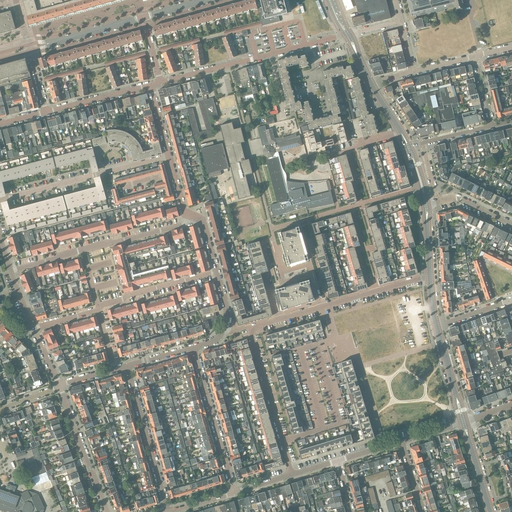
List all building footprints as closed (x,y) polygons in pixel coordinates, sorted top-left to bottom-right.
[(26,16),(29,28),(128,0),(23,0),(27,16),(26,16)] [(254,0),(247,0),(240,2),(242,12),(257,8),(254,0)] [(284,0),(254,0),(257,8),(260,20),(261,20),(262,26),(280,21),(278,16),(280,16),(280,15),(287,13),(287,12),(288,12),(284,0)] [(353,8),(350,0),(343,0),(342,1),(346,11),(353,8)] [(354,0),(359,16),(352,17),(355,26),(361,25),(361,24),(365,23),(366,24),(391,18),(385,0),(370,0),(367,1),(367,0),(354,0)] [(406,0),(410,14),(411,14),(411,16),(415,15),(415,16),(428,13),(429,16),(432,16),(431,13),(434,12),(435,12),(436,13),(445,11),(444,9),(454,7),(456,13),(465,11),(462,2),(461,0),(406,0)] [(240,2),(233,4),(225,6),(228,16),(242,12),(240,2)] [(225,6),(219,8),(211,10),(214,20),(228,16),(225,6)] [(211,10),(205,12),(196,15),(199,24),(214,20),(211,10)] [(11,11),(9,11),(0,13),(0,33),(15,29),(16,29),(11,11)] [(196,15),(190,16),(181,19),(184,28),(199,24),(196,15)] [(414,26),(415,30),(425,27),(430,26),(429,23),(424,24),(424,23),(426,23),(425,17),(423,18),(416,19),(412,20),(413,25),(414,25),(414,26)] [(181,19),(176,20),(167,23),(170,32),(184,28),(181,19)] [(170,32),(167,23),(153,27),(154,31),(152,31),(153,33),(154,33),(155,37),(170,32)] [(140,30),(132,33),(125,35),(128,44),(143,40),(142,37),(143,36),(143,34),(141,34),(140,30)] [(394,45),(396,45),(395,42),(392,31),(391,31),(387,32),(389,40),(393,39),(393,42),(394,45)] [(125,35),(111,39),(114,48),(128,44),(125,35)] [(224,44),(232,40),(231,38),(230,38),(229,36),(229,35),(222,38),(224,44)] [(114,48),(111,39),(96,43),(99,52),(114,48)] [(226,49),(233,46),(232,43),(233,43),(232,40),(224,44),(226,49)] [(85,56),(93,54),(99,52),(96,43),(82,47),(85,56)] [(386,48),(386,49),(387,51),(392,49),(393,53),(402,51),(401,45),(389,48),(386,48)] [(82,47),(76,49),(67,51),(70,61),(85,56),(82,47)] [(229,59),(237,56),(236,53),(237,53),(236,50),(228,54),(229,59)] [(67,51),(53,55),(56,65),(70,61),(67,51)] [(165,59),(173,56),(172,54),(171,54),(170,51),(168,52),(163,54),(165,59)] [(45,57),(38,59),(41,69),(48,67),(56,65),(53,55),(45,57)] [(298,59),(297,55),(288,57),(291,66),(299,64),(298,59)] [(299,59),(298,59),(299,64),(300,68),(301,68),(309,66),(306,55),(301,56),(301,59),(299,59)] [(166,64),(174,61),(173,59),(174,58),(173,56),(165,59),(166,64)] [(387,56),(381,57),(368,61),(369,65),(379,62),(383,61),(388,60),(387,56)] [(282,67),(282,68),(287,67),(291,66),(288,57),(278,60),(279,65),(281,65),(282,67)] [(0,86),(13,83),(31,79),(27,62),(25,63),(24,63),(24,62),(23,62),(23,63),(23,64),(0,69),(0,86)] [(257,65),(262,83),(267,82),(262,64),(257,65)] [(371,69),(373,72),(382,70),(382,68),(390,66),(390,64),(388,64),(384,65),(371,69)] [(255,80),(255,79),(258,79),(259,84),(262,83),(257,65),(252,66),(255,78),(255,80)] [(255,78),(252,66),(247,68),(249,77),(252,77),(253,79),(255,78)] [(337,76),(344,75),(343,70),(342,66),(334,68),(336,77),(337,76)] [(344,75),(345,78),(345,79),(354,77),(351,66),(346,67),(347,69),(344,70),(343,70),(344,75)] [(278,69),(280,77),(289,75),(288,72),(287,67),(282,68),(278,69)] [(238,71),(241,83),(244,93),(245,96),(253,94),(252,87),(249,77),(247,68),(241,69),(241,70),(238,71)] [(327,78),(328,79),(332,78),(336,77),(334,68),(323,71),(325,76),(326,75),(327,75),(328,78),(327,78)] [(280,77),(285,96),(294,94),(289,75),(280,77)] [(364,96),(363,91),(362,88),(361,84),(359,77),(352,79),(350,79),(355,98),(364,96)] [(323,80),(325,88),(334,86),(332,78),(328,79),(323,80)] [(209,94),(205,79),(198,80),(200,89),(202,97),(202,98),(206,97),(206,96),(206,95),(209,94)] [(412,79),(411,79),(399,82),(401,88),(401,91),(402,95),(412,93),(415,92),(412,79)] [(21,91),(33,88),(31,80),(19,83),(21,91)] [(120,80),(111,84),(113,89),(121,86),(120,83),(121,83),(120,80)] [(192,82),(187,83),(189,92),(192,91),(193,95),(193,96),(194,99),(197,98),(195,94),(192,82)] [(385,93),(396,90),(401,88),(399,82),(396,83),(398,87),(392,89),(391,86),(383,89),(385,93)] [(189,92),(187,83),(181,85),(186,104),(188,103),(186,97),(187,97),(187,95),(189,94),(189,92)] [(434,112),(437,124),(440,124),(442,131),(457,128),(455,120),(454,117),(451,105),(455,104),(458,103),(453,83),(450,84),(447,84),(433,88),(430,88),(426,89),(416,92),(417,96),(413,97),(412,98),(417,105),(427,102),(429,111),(430,113),(434,112)] [(50,87),(51,92),(59,91),(58,88),(63,87),(62,84),(61,84),(50,87)] [(178,95),(175,86),(171,87),(175,103),(179,102),(179,100),(179,99),(177,99),(176,98),(176,97),(176,95),(178,95)] [(325,88),(330,107),(339,105),(334,86),(325,88)] [(171,87),(158,91),(162,106),(175,103),(171,87)] [(20,99),(35,95),(33,88),(21,91),(9,94),(5,95),(7,102),(13,101),(20,99)] [(401,88),(396,90),(385,93),(386,98),(393,96),(394,96),(393,93),(397,92),(401,91),(401,88)] [(287,105),(291,104),(291,103),(296,102),(294,94),(285,96),(287,105)] [(23,105),(37,102),(35,95),(20,99),(21,102),(23,102),(23,105)] [(138,97),(142,111),(150,109),(147,95),(138,97)] [(395,100),(396,101),(396,102),(396,103),(397,105),(398,104),(398,105),(405,100),(402,95),(399,97),(395,100)] [(362,117),(364,116),(369,115),(367,108),(366,104),(364,96),(355,98),(360,117),(362,117)] [(130,98),(125,99),(128,109),(130,108),(132,118),(135,117),(130,99),(130,98)] [(208,116),(209,118),(209,120),(218,117),(213,100),(213,98),(207,100),(204,101),(204,102),(205,105),(206,108),(206,110),(207,113),(208,116)] [(405,100),(398,105),(399,107),(400,109),(401,109),(408,104),(405,100)] [(300,101),(296,102),(291,103),(291,104),(292,104),(292,107),(290,107),(291,113),(295,112),(302,110),(301,105),(300,101)] [(303,114),(312,112),(309,101),(304,102),(305,105),(301,105),(302,110),(303,114)] [(20,113),(39,108),(37,102),(23,105),(18,107),(20,113)] [(164,112),(165,112),(171,110),(171,108),(178,106),(177,104),(174,104),(170,106),(162,108),(164,112)] [(408,104),(401,109),(401,110),(402,112),(403,112),(404,114),(411,109),(408,104)] [(277,105),(274,106),(275,110),(270,111),(270,114),(278,113),(277,105)] [(330,107),(332,115),(338,114),(341,113),(339,105),(330,107)] [(14,108),(9,109),(10,115),(20,113),(18,107),(14,108)] [(94,119),(91,108),(85,109),(87,116),(88,116),(89,118),(88,118),(89,121),(94,119)] [(412,110),(405,115),(406,117),(407,119),(408,119),(415,115),(412,110)] [(505,116),(504,110),(502,111),(502,112),(497,113),(498,118),(505,116)] [(476,111),(461,114),(463,120),(464,126),(479,123),(476,114),(476,112),(476,111)] [(76,127),(73,112),(68,113),(71,123),(72,122),(74,130),(77,129),(76,127)] [(314,120),(312,112),(303,114),(305,122),(308,122),(308,121),(314,120)] [(415,115),(408,119),(408,120),(409,122),(410,122),(411,124),(418,119),(424,115),(423,113),(417,117),(415,115)] [(482,113),(476,114),(479,123),(485,121),(482,113)] [(309,125),(308,125),(309,130),(322,127),(326,126),(341,122),(340,117),(339,117),(338,114),(332,115),(326,117),(318,119),(314,120),(308,121),(308,122),(309,125)] [(364,116),(369,135),(378,133),(373,114),(369,115),(364,116)] [(273,117),(265,119),(267,125),(275,123),(273,117)] [(418,119),(411,124),(411,125),(412,127),(413,126),(413,127),(414,129),(421,124),(418,119)] [(39,133),(36,121),(31,123),(35,138),(40,137),(39,133)] [(224,143),(223,144),(229,168),(231,168),(239,199),(251,196),(246,175),(253,174),(249,159),(245,160),(244,159),(245,158),(243,153),(240,143),(245,142),(241,127),(234,129),(232,122),(220,125),(224,143)] [(35,138),(31,123),(26,124),(29,136),(30,138),(32,137),(34,144),(36,143),(35,138)] [(333,130),(333,131),(334,131),(335,131),(335,132),(344,129),(342,123),(332,126),(333,130)] [(419,136),(423,135),(421,125),(420,126),(415,129),(414,130),(418,135),(419,136)] [(263,146),(265,145),(265,147),(263,151),(264,156),(268,158),(269,160),(266,161),(277,203),(270,205),(273,217),(306,207),(306,209),(306,210),(334,204),(334,203),(331,191),(328,181),(323,181),(319,182),(315,183),(310,183),(308,183),(305,183),(301,183),(296,182),(290,182),(286,181),(286,178),(286,177),(286,176),(286,175),(286,174),(285,173),(284,171),(283,170),(282,168),(282,167),(281,165),(278,152),(302,145),(299,136),(296,136),(296,134),(296,133),(293,134),(291,135),(289,136),(286,137),(284,137),(282,137),(280,138),(277,138),(274,138),(272,129),(266,130),(265,126),(258,127),(262,146),(263,146)] [(12,127),(8,129),(10,137),(12,137),(13,142),(16,142),(12,127)] [(10,137),(8,129),(3,130),(6,144),(11,143),(10,137)] [(207,131),(204,131),(206,137),(208,136),(214,135),(212,129),(207,131)] [(307,138),(319,135),(320,135),(320,134),(320,133),(320,132),(319,129),(306,132),(307,138)] [(335,132),(336,133),(336,134),(337,138),(346,136),(344,129),(335,132)] [(107,131),(106,131),(106,134),(109,142),(110,142),(111,142),(112,142),(113,142),(114,142),(115,142),(116,142),(117,142),(118,142),(121,131),(120,131),(118,131),(116,130),(114,130),(113,130),(111,130),(109,131),(107,131)] [(506,144),(502,130),(501,131),(500,130),(497,131),(500,140),(502,139),(503,142),(503,144),(506,144)] [(121,131),(118,142),(120,143),(121,143),(122,144),(123,144),(124,145),(125,146),(126,146),(127,147),(135,139),(133,138),(132,137),(131,136),(129,135),(128,134),(126,133),(125,132),(123,132),(121,131)] [(201,132),(199,132),(193,134),(195,140),(198,139),(203,138),(201,132)] [(497,146),(493,133),(491,133),(490,132),(488,133),(490,142),(493,141),(494,147),(497,146)] [(487,148),(484,135),(482,135),(481,135),(479,135),(482,144),(484,144),(485,149),(487,148)] [(94,146),(106,143),(104,136),(92,140),(94,146)] [(346,136),(337,138),(337,139),(337,140),(339,144),(347,142),(347,141),(346,136)] [(136,140),(135,139),(127,147),(127,148),(128,149),(129,150),(130,151),(130,152),(131,153),(131,154),(132,155),(143,152),(142,151),(141,149),(141,147),(140,146),(139,144),(138,143),(137,141),(136,140)] [(333,139),(325,141),(324,141),(323,141),(325,147),(334,144),(333,139)] [(464,139),(461,139),(463,149),(466,148),(467,155),(469,154),(469,151),(466,139),(464,140),(464,139)] [(314,144),(320,142),(320,140),(309,142),(311,152),(316,151),(315,149),(314,144)] [(213,141),(200,145),(209,178),(222,175),(220,170),(229,168),(223,144),(223,143),(214,146),(213,141)] [(382,150),(384,149),(394,147),(394,146),(393,146),(392,141),(391,141),(390,141),(381,144),(382,150)] [(155,154),(161,152),(158,142),(152,144),(153,149),(155,154)] [(448,143),(444,144),(439,145),(438,145),(435,146),(433,149),(434,153),(436,153),(449,150),(448,143)] [(98,169),(92,147),(81,150),(84,160),(89,158),(93,173),(98,171),(98,169)] [(369,154),(371,153),(369,147),(360,150),(358,151),(359,156),(360,156),(369,154)] [(132,155),(133,160),(155,154),(153,149),(143,152),(132,155)] [(449,150),(436,153),(437,155),(436,156),(436,158),(437,158),(437,159),(445,157),(444,153),(450,152),(449,150)] [(344,155),(336,157),(338,163),(348,160),(347,159),(346,154),(344,155)] [(60,155),(55,157),(57,167),(63,165),(60,155)] [(387,166),(389,165),(398,162),(397,157),(387,160),(387,159),(385,160),(387,166)] [(49,169),(55,168),(52,158),(46,159),(49,169)] [(184,169),(187,169),(186,164),(190,163),(191,163),(192,166),(195,165),(194,161),(191,162),(191,161),(189,161),(179,164),(180,169),(184,168),(184,169)] [(390,170),(393,169),(400,167),(398,162),(389,165),(390,170)] [(157,174),(161,173),(160,169),(165,168),(164,164),(159,165),(159,167),(155,168),(157,174)] [(450,176),(448,181),(449,181),(449,182),(451,183),(452,182),(452,183),(456,175),(453,174),(456,169),(457,169),(459,165),(455,166),(454,167),(454,168),(451,173),(450,176)] [(405,170),(404,166),(402,166),(400,167),(393,169),(394,174),(406,171),(405,170)] [(457,172),(456,175),(452,183),(453,184),(454,184),(455,184),(456,185),(462,172),(464,170),(462,169),(461,171),(460,171),(459,173),(457,172)] [(407,176),(406,171),(394,174),(396,180),(407,176)] [(461,187),(464,180),(465,179),(463,177),(465,173),(462,172),(456,185),(458,185),(458,186),(459,187),(460,187),(461,187)] [(448,173),(440,175),(439,176),(440,177),(447,181),(448,181),(450,176),(448,175),(448,173)] [(467,181),(465,180),(464,180),(461,187),(462,187),(462,188),(463,189),(464,189),(466,189),(472,176),(473,175),(471,174),(467,181)] [(352,176),(352,175),(342,178),(344,183),(351,181),(352,181),(353,181),(352,176)] [(409,182),(407,176),(396,180),(397,185),(409,182)] [(475,178),(472,176),(466,189),(467,190),(468,191),(469,192),(470,191),(470,192),(475,182),(473,181),(475,178)] [(95,203),(106,200),(100,179),(100,177),(95,178),(97,187),(91,189),(95,203)] [(477,183),(475,182),(470,192),(471,192),(471,193),(472,193),(473,193),(475,194),(482,179),(480,178),(477,183)] [(408,187),(410,187),(409,182),(397,185),(399,190),(408,187)] [(481,188),(479,187),(476,194),(476,195),(477,196),(478,196),(480,197),(485,186),(486,184),(484,183),(483,185),(482,185),(481,188)] [(484,199),(489,188),(490,186),(490,185),(488,188),(485,186),(480,197),(480,198),(482,198),(483,198),(484,199)] [(488,201),(492,193),(490,192),(491,190),(489,188),(484,199),(486,199),(486,200),(487,201),(488,201)] [(95,203),(91,189),(81,192),(85,205),(95,203)] [(492,193),(488,201),(489,201),(489,202),(490,202),(491,202),(493,203),(499,190),(497,189),(494,194),(492,193)] [(498,205),(501,198),(499,197),(501,191),(499,190),(493,203),(494,204),(495,205),(496,205),(497,205),(498,205)] [(71,195),(74,208),(85,205),(81,192),(71,195)] [(197,192),(186,195),(187,201),(195,198),(194,195),(197,194),(197,192)] [(172,194),(167,195),(163,196),(164,200),(163,200),(164,203),(174,200),(173,193),(172,194)] [(71,195),(65,196),(67,204),(69,210),(74,208),(71,195)] [(60,212),(66,210),(64,205),(65,205),(63,197),(57,198),(60,212)] [(356,197),(346,200),(348,205),(355,203),(357,202),(356,197)] [(400,204),(401,209),(407,207),(404,198),(404,197),(399,199),(399,198),(398,199),(400,204)] [(50,215),(60,212),(57,198),(46,201),(50,215)] [(391,207),(400,204),(398,199),(389,201),(391,207)] [(40,217),(50,215),(46,201),(36,204),(40,217)] [(216,201),(205,204),(206,209),(215,207),(214,204),(217,203),(216,201)] [(380,204),(381,210),(391,207),(389,201),(380,204)] [(507,210),(510,204),(505,201),(502,208),(503,208),(503,209),(504,209),(505,209),(507,210)] [(7,202),(2,203),(8,226),(19,223),(15,209),(9,211),(7,202)] [(29,220),(40,217),(36,204),(25,207),(29,220)] [(158,209),(160,218),(166,217),(162,204),(160,205),(161,208),(158,209)] [(372,213),(372,212),(381,210),(380,204),(370,207),(372,213)] [(29,220),(25,207),(15,209),(19,223),(29,220)] [(365,210),(368,219),(374,217),(372,212),(372,213),(370,207),(365,208),(365,210)] [(455,209),(457,217),(460,217),(461,218),(462,218),(463,215),(462,215),(461,210),(458,208),(455,209)] [(397,218),(399,217),(409,214),(407,209),(396,212),(397,218)] [(463,215),(462,218),(466,221),(469,215),(469,214),(461,210),(462,215),(463,215)] [(131,213),(134,225),(140,224),(137,214),(134,215),(133,212),(131,213)] [(437,221),(445,221),(446,220),(444,212),(437,214),(437,221)] [(346,214),(345,214),(347,220),(346,220),(348,225),(354,223),(351,214),(350,213),(346,214)] [(337,223),(346,220),(347,220),(345,214),(336,217),(337,223)] [(95,220),(96,223),(98,232),(103,231),(104,231),(101,222),(98,222),(97,219),(96,215),(94,216),(95,218),(95,220)] [(466,221),(465,224),(463,227),(463,231),(465,231),(465,228),(467,223),(470,225),(474,217),(473,217),(473,216),(472,216),(471,216),(469,215),(466,221)] [(104,231),(109,230),(106,217),(103,218),(104,221),(101,222),(104,231)] [(220,217),(209,220),(210,225),(219,223),(218,219),(221,219),(220,217)] [(326,220),(328,225),(337,223),(336,217),(326,220)] [(379,223),(379,222),(378,217),(368,220),(370,226),(379,223)] [(475,227),(479,220),(478,220),(478,219),(477,218),(476,219),(474,217),(470,225),(468,229),(470,230),(472,226),(475,227)] [(401,222),(399,222),(400,228),(409,225),(409,226),(410,225),(412,225),(410,220),(411,220),(410,219),(401,222)] [(319,228),(328,225),(326,220),(317,222),(319,228)] [(479,220),(475,227),(475,229),(476,229),(477,228),(480,230),(484,222),(483,222),(483,221),(482,221),(481,221),(479,220)] [(316,223),(312,224),(312,225),(314,234),(320,233),(319,228),(317,222),(316,222),(316,223)] [(381,222),(379,222),(379,223),(370,226),(371,231),(381,228),(383,228),(381,222)] [(485,232),(489,225),(488,225),(488,224),(487,223),(486,223),(484,222),(480,230),(476,237),(478,238),(482,231),(485,232)] [(82,237),(88,235),(86,226),(85,223),(82,223),(83,226),(79,227),(82,237)] [(342,228),(344,233),(355,230),(354,224),(342,228)] [(489,225),(485,232),(483,237),(485,238),(488,233),(490,234),(494,226),(489,224),(489,225)] [(82,237),(79,227),(75,229),(74,225),(72,226),(72,229),(73,229),(75,239),(82,237)] [(223,227),(212,230),(213,235),(222,233),(221,230),(224,229),(223,227)] [(495,227),(494,227),(489,238),(491,239),(489,244),(491,245),(492,244),(499,229),(497,229),(497,228),(495,227)] [(52,228),(50,229),(54,244),(60,243),(57,233),(54,234),(53,231),(52,228)] [(290,265),(306,260),(305,260),(304,255),(305,255),(306,255),(300,233),(299,233),(298,233),(296,229),(297,229),(297,228),(280,233),(280,234),(281,234),(283,241),(282,241),(281,241),(281,242),(282,244),(284,250),(285,254),(286,257),(286,258),(287,257),(288,257),(290,264),(289,264),(290,265)] [(383,233),(381,228),(371,231),(373,236),(383,233)] [(500,230),(499,229),(492,244),(494,245),(497,238),(499,239),(503,231),(500,230)] [(33,256),(38,254),(36,245),(32,246),(31,240),(34,239),(32,230),(26,232),(27,233),(28,239),(29,242),(33,256)] [(191,233),(192,236),(189,237),(189,239),(201,236),(199,230),(191,233)] [(357,235),(355,230),(344,233),(345,238),(357,235)] [(500,249),(507,234),(506,233),(506,232),(503,231),(499,239),(501,240),(498,248),(500,249)] [(326,232),(315,236),(316,241),(326,238),(326,239),(328,238),(326,232)] [(507,233),(507,234),(500,249),(502,250),(506,242),(508,243),(511,235),(507,233)] [(168,266),(133,275),(132,270),(136,269),(135,266),(134,267),(134,266),(135,265),(134,262),(130,263),(128,257),(173,245),(171,235),(167,235),(160,237),(126,247),(125,244),(117,246),(118,246),(112,247),(114,255),(117,265),(119,275),(120,275),(122,285),(124,293),(130,291),(130,292),(137,290),(136,287),(164,279),(164,280),(171,278),(168,266)] [(345,238),(347,243),(358,240),(357,235),(345,238)] [(18,242),(17,236),(8,238),(9,244),(18,242)] [(403,239),(404,243),(404,244),(414,241),(412,236),(403,239)] [(326,238),(316,241),(318,246),(324,245),(328,244),(326,239),(326,238)] [(347,243),(348,248),(348,249),(354,247),(358,246),(360,245),(358,241),(359,241),(358,240),(347,243)] [(195,246),(192,247),(192,249),(204,246),(202,241),(194,243),(195,246)] [(260,242),(259,241),(245,245),(247,250),(256,248),(255,243),(260,242)] [(404,244),(404,243),(402,244),(404,249),(404,250),(410,248),(414,247),(415,246),(414,242),(414,241),(404,244)] [(20,247),(18,242),(9,244),(11,250),(20,247)] [(13,256),(22,253),(21,250),(28,247),(28,244),(20,247),(11,250),(13,256)] [(228,244),(216,247),(218,253),(226,250),(226,248),(229,247),(228,244)] [(345,249),(346,255),(356,252),(354,247),(348,249),(348,248),(345,249)] [(400,256),(402,256),(412,253),(410,248),(404,250),(404,249),(399,251),(400,256)] [(383,256),(382,251),(381,250),(377,252),(377,251),(373,252),(372,253),(373,258),(383,256)] [(344,255),(346,261),(348,260),(357,257),(356,252),(346,255),(344,255)] [(197,256),(198,260),(195,260),(196,263),(207,259),(206,254),(197,256)] [(219,258),(221,263),(229,261),(228,258),(231,257),(231,255),(219,258)] [(81,272),(84,271),(81,258),(75,260),(78,269),(81,269),(81,272)] [(375,264),(376,269),(386,266),(385,261),(375,264)] [(360,268),(359,263),(349,265),(347,266),(349,271),(360,268)] [(405,272),(407,271),(416,268),(415,263),(405,266),(403,266),(405,272)] [(189,276),(187,266),(184,267),(183,264),(181,264),(184,277),(189,275),(189,276)] [(198,271),(199,273),(210,270),(209,265),(200,267),(201,270),(198,271)] [(222,268),(223,274),(232,271),(231,268),(234,267),(234,265),(222,268)] [(173,280),(179,278),(176,269),(174,270),(173,266),(170,267),(173,280)] [(34,268),(31,269),(33,275),(30,276),(28,273),(19,276),(22,282),(21,282),(22,282),(31,279),(36,276),(34,268)] [(350,276),(352,276),(362,273),(360,268),(349,271),(350,276)] [(407,271),(408,277),(416,274),(418,274),(416,269),(417,269),(416,268),(407,271)] [(225,279),(226,284),(235,282),(234,279),(237,278),(236,276),(225,279)] [(381,284),(391,282),(389,276),(379,279),(378,279),(378,280),(380,285),(381,284)] [(37,285),(40,284),(38,278),(36,279),(37,282),(36,282),(33,283),(23,287),(24,287),(26,293),(35,289),(34,286),(37,285)] [(353,287),(355,286),(365,283),(363,278),(354,281),(354,280),(352,281),(353,287)] [(23,287),(33,283),(31,279),(22,282),(23,287)] [(455,292),(456,295),(459,294),(462,293),(475,289),(474,286),(471,287),(470,280),(465,281),(453,281),(442,282),(442,283),(441,283),(441,291),(455,289),(455,292)] [(278,296),(279,298),(282,308),(282,307),(287,306),(287,307),(287,308),(309,302),(309,301),(308,300),(313,299),(314,299),(309,284),(309,283),(309,282),(308,282),(308,283),(301,285),(301,284),(301,283),(300,283),(297,284),(287,287),(284,288),(284,289),(285,289),(285,290),(278,292),(277,291),(277,292),(278,296)] [(366,282),(365,283),(355,286),(357,291),(366,289),(368,288),(366,283),(367,283),(366,282)] [(192,287),(195,297),(198,296),(199,299),(201,298),(198,286),(192,287)] [(228,289),(229,294),(238,292),(237,289),(240,288),(239,286),(228,289)] [(206,289),(207,292),(204,293),(205,295),(216,292),(215,287),(206,289)] [(87,303),(93,302),(90,292),(87,293),(86,290),(83,290),(84,292),(87,303)] [(182,300),(185,300),(182,290),(177,292),(180,304),(183,304),(182,300)] [(29,301),(41,298),(39,292),(35,293),(35,294),(28,296),(29,301)] [(77,306),(82,305),(80,296),(77,297),(76,294),(74,295),(77,306)] [(170,296),(170,297),(173,306),(176,305),(177,308),(179,308),(176,295),(170,296)] [(61,311),(66,309),(63,297),(63,296),(60,297),(61,300),(58,301),(61,311)] [(66,309),(71,308),(69,299),(66,300),(65,297),(63,297),(66,309)] [(165,298),(167,307),(173,306),(170,297),(165,298)] [(209,300),(210,303),(207,304),(207,306),(219,303),(217,297),(209,300)] [(167,307),(165,298),(159,300),(161,309),(167,307)] [(461,299),(464,308),(467,307),(469,307),(467,299),(464,300),(463,298),(461,299)] [(233,307),(243,304),(242,299),(231,302),(233,307)] [(153,301),(155,311),(161,309),(159,300),(153,301)] [(147,303),(150,312),(155,311),(153,301),(147,303)] [(134,303),(134,304),(136,313),(142,311),(139,302),(134,303)] [(150,312),(147,303),(141,304),(145,317),(148,316),(147,313),(150,312)] [(204,309),(197,311),(200,316),(202,318),(206,317),(207,318),(216,316),(215,312),(219,311),(217,305),(204,309)] [(107,310),(110,320),(116,318),(113,309),(107,310)] [(493,313),(493,314),(495,319),(498,317),(499,320),(507,317),(504,310),(503,310),(493,313)] [(45,311),(36,314),(35,314),(37,320),(47,317),(45,311)] [(266,318),(265,313),(254,316),(255,321),(266,318),(266,317),(266,318)] [(245,324),(243,319),(242,319),(241,315),(236,317),(235,317),(238,326),(244,324),(245,324)] [(91,318),(93,327),(99,326),(97,316),(91,318)] [(204,325),(205,331),(209,330),(209,329),(210,329),(209,326),(212,326),(216,317),(216,316),(207,318),(206,317),(202,318),(202,319),(203,322),(203,323),(204,325)] [(255,321),(254,316),(243,319),(245,324),(244,324),(255,321)] [(478,318),(478,319),(476,320),(480,331),(484,330),(484,328),(483,328),(480,318),(478,318)] [(507,319),(507,318),(499,321),(500,324),(497,325),(498,326),(508,323),(508,322),(508,321),(508,319),(507,319)] [(314,321),(317,332),(323,330),(320,320),(314,321)] [(309,323),(312,334),(317,332),(314,321),(309,323)] [(70,323),(65,325),(67,334),(73,333),(70,323)] [(303,325),(306,335),(312,334),(309,323),(303,325)] [(122,325),(112,327),(114,334),(122,331),(123,331),(122,325)] [(298,326),(301,337),(306,335),(303,325),(298,326)] [(296,338),(301,337),(298,326),(292,328),(296,338)] [(450,336),(459,333),(457,326),(449,329),(449,330),(448,330),(450,336)] [(501,335),(511,331),(511,330),(511,329),(510,327),(502,330),(503,332),(501,333),(501,335)] [(0,337),(0,340),(9,332),(8,331),(8,330),(7,329),(6,329),(5,328),(0,332),(0,335),(1,336),(0,337)] [(290,340),(290,341),(296,340),(296,338),(292,328),(287,329),(290,340)] [(45,339),(54,335),(51,329),(42,333),(45,339)] [(285,342),(290,340),(287,329),(281,331),(285,342)] [(5,340),(7,342),(13,336),(13,335),(9,331),(9,332),(0,340),(0,341),(2,343),(5,340)] [(281,331),(276,333),(279,343),(279,344),(285,343),(285,342),(281,331)] [(279,343),(276,333),(271,334),(274,345),(279,343)] [(450,336),(451,341),(459,339),(461,339),(460,336),(461,335),(459,333),(450,336)] [(268,346),(274,345),(271,334),(265,336),(268,346)] [(47,344),(56,340),(54,335),(45,339),(47,344)] [(493,341),(496,351),(498,350),(498,351),(500,350),(501,349),(498,342),(496,343),(493,335),(491,335),(493,341)] [(11,346),(17,340),(16,339),(16,338),(15,337),(14,337),(13,336),(7,342),(5,344),(7,346),(9,344),(11,346)] [(243,346),(244,349),(244,350),(249,348),(247,339),(240,341),(241,341),(242,346),(243,346)] [(18,341),(17,340),(11,346),(9,348),(13,351),(15,350),(16,349),(21,344),(20,343),(20,342),(19,341),(18,341)] [(50,349),(59,345),(56,340),(47,344),(50,349)] [(241,341),(240,341),(229,344),(231,349),(242,346),(241,341)] [(498,356),(497,353),(497,352),(496,351),(493,341),(484,344),(486,350),(488,355),(490,360),(490,362),(493,370),(489,371),(490,375),(504,370),(500,360),(498,356)] [(21,344),(16,349),(20,353),(21,352),(27,348),(27,347),(26,345),(25,345),(22,343),(21,344)] [(456,350),(456,352),(465,350),(467,349),(466,346),(468,346),(467,343),(455,347),(456,350)] [(231,349),(229,344),(228,345),(228,344),(223,346),(226,358),(228,357),(227,354),(230,353),(229,350),(231,349)] [(53,353),(55,357),(67,352),(66,350),(62,352),(61,349),(59,350),(58,347),(52,350),(53,352),(53,353)] [(30,350),(27,348),(21,352),(23,356),(31,353),(31,352),(31,351),(30,351),(30,350)] [(219,365),(214,349),(210,350),(212,358),(214,357),(215,361),(216,363),(216,365),(219,365)] [(208,360),(205,351),(203,351),(201,354),(205,368),(208,368),(207,365),(209,364),(208,360)] [(55,357),(56,362),(65,358),(64,356),(69,354),(68,352),(67,352),(55,357)] [(32,355),(32,354),(24,357),(25,360),(17,363),(18,365),(33,359),(33,357),(32,355)] [(271,357),(273,362),(283,359),(282,354),(271,357)] [(458,357),(460,363),(471,359),(470,354),(458,357)] [(73,356),(73,359),(74,361),(75,361),(77,369),(80,368),(82,368),(82,367),(83,367),(80,359),(78,360),(77,358),(76,359),(75,355),(73,356)] [(186,373),(188,372),(184,356),(180,358),(182,367),(184,366),(185,370),(186,373)] [(187,356),(184,356),(188,372),(193,370),(189,357),(187,356)] [(65,362),(64,360),(57,363),(57,364),(57,365),(58,365),(59,367),(74,361),(73,359),(65,362)] [(273,362),(274,367),(285,364),(283,359),(273,362)] [(342,368),(352,365),(352,364),(350,359),(340,363),(342,368)] [(471,359),(460,363),(461,368),(472,365),(472,364),(473,363),(473,361),(474,361),(473,359),(471,359)] [(59,367),(61,373),(62,374),(76,370),(74,361),(59,367)] [(242,366),(244,371),(255,368),(255,367),(254,365),(253,363),(244,366),(244,365),(242,366)] [(286,364),(285,364),(274,367),(276,372),(286,369),(286,370),(288,369),(286,364)] [(26,371),(27,373),(37,369),(36,367),(37,367),(36,365),(35,365),(28,367),(29,370),(26,371)] [(341,368),(342,374),(354,370),(352,365),(342,368),(341,368)] [(462,369),(463,374),(471,372),(471,370),(470,369),(475,368),(474,365),(462,369)] [(144,368),(147,376),(149,376),(151,383),(153,383),(153,381),(152,378),(149,367),(144,368)] [(244,371),(245,376),(257,373),(255,368),(244,371)] [(30,377),(39,374),(38,372),(39,371),(38,370),(37,370),(37,369),(27,373),(29,378),(30,377)] [(139,387),(144,385),(140,369),(137,370),(136,370),(135,372),(137,379),(140,378),(141,381),(138,382),(139,387)] [(277,378),(288,374),(286,370),(286,369),(276,372),(277,378)] [(208,374),(209,379),(220,375),(220,373),(221,373),(220,371),(220,370),(208,374)] [(354,370),(342,374),(344,379),(345,379),(345,378),(355,375),(354,370)] [(478,370),(471,372),(463,374),(465,379),(477,376),(476,374),(479,373),(478,370)] [(195,374),(194,371),(188,373),(182,375),(184,379),(195,376),(194,375),(195,374)] [(245,376),(246,381),(258,378),(257,375),(256,373),(257,373),(245,376)] [(121,374),(118,375),(123,391),(127,390),(127,387),(124,387),(123,383),(125,382),(124,375),(121,374)] [(279,383),(289,380),(288,374),(277,378),(279,383)] [(123,391),(118,375),(114,376),(114,377),(116,385),(118,384),(120,392),(123,391)] [(357,380),(355,375),(345,378),(345,379),(346,383),(346,384),(357,380)] [(465,382),(465,383),(466,385),(474,383),(473,380),(477,378),(477,376),(465,379),(465,382)] [(258,378),(246,381),(248,386),(250,386),(250,385),(259,383),(258,378)] [(43,385),(41,379),(32,382),(31,382),(34,388),(43,385)] [(105,379),(100,380),(104,395),(109,394),(109,392),(106,392),(105,388),(107,387),(105,379)] [(104,395),(100,380),(99,381),(98,380),(95,381),(98,390),(100,389),(102,396),(104,395)] [(289,380),(279,383),(280,388),(290,385),(291,385),(289,380)] [(348,389),(359,385),(357,380),(346,384),(346,383),(345,384),(347,389),(348,389)] [(94,381),(88,383),(70,388),(69,389),(70,395),(82,392),(88,390),(93,389),(95,388),(96,388),(94,381)] [(183,389),(186,388),(197,385),(196,381),(187,383),(188,386),(183,387),(183,389)] [(466,387),(467,387),(468,390),(478,387),(476,382),(474,383),(466,385),(466,387)] [(500,384),(498,384),(503,397),(505,397),(507,396),(505,389),(502,390),(500,384)] [(350,394),(360,391),(359,385),(348,389),(350,394)] [(25,392),(23,386),(14,389),(16,395),(25,392)] [(488,389),(493,401),(495,401),(495,400),(497,400),(495,393),(492,394),(490,388),(488,388),(488,389)] [(154,389),(141,392),(143,397),(154,394),(153,391),(155,390),(154,389)] [(283,398),(295,395),(293,389),(291,390),(282,393),(283,398)] [(116,393),(117,398),(128,395),(128,393),(128,392),(127,390),(123,391),(120,392),(116,393)] [(184,396),(185,398),(200,394),(198,390),(190,392),(191,394),(190,394),(189,392),(187,393),(188,395),(184,396)] [(9,391),(5,393),(0,394),(0,400),(4,399),(3,396),(10,393),(9,391)] [(350,394),(348,394),(350,399),(362,396),(360,391),(350,394)] [(84,399),(82,392),(70,395),(71,396),(72,395),(73,399),(72,399),(72,400),(73,402),(74,402),(75,402),(76,402),(84,399)] [(252,395),(251,395),(252,401),(254,400),(264,397),(263,394),(262,393),(262,392),(252,395)] [(223,396),(226,395),(228,395),(228,393),(225,393),(214,396),(215,401),(224,399),(223,396)] [(295,395),(283,398),(285,403),(295,400),(296,401),(297,400),(295,395)] [(480,399),(482,406),(484,405),(484,404),(487,403),(487,404),(489,403),(486,396),(484,397),(483,395),(481,396),(481,399),(480,399)] [(362,396),(350,399),(352,405),(363,401),(362,396)] [(78,407),(86,404),(85,401),(89,399),(88,397),(84,399),(76,402),(78,407)] [(40,403),(42,409),(53,405),(51,399),(40,403)] [(480,399),(468,402),(470,409),(472,409),(482,406),(480,399)] [(286,409),(297,406),(296,401),(295,400),(285,403),(286,409)] [(355,409),(365,406),(363,401),(352,405),(353,410),(356,409),(355,409)] [(255,405),(254,405),(255,411),(257,410),(267,407),(266,407),(265,404),(265,403),(265,402),(255,405)] [(121,411),(132,408),(131,403),(120,407),(119,407),(120,411),(121,411)] [(78,407),(80,412),(88,410),(86,404),(78,407)] [(42,416),(55,411),(53,406),(45,409),(46,412),(38,415),(39,417),(42,416)] [(288,414),(298,411),(297,406),(286,409),(288,414)] [(366,411),(365,406),(355,409),(356,409),(357,414),(366,411)] [(28,414),(32,412),(30,407),(23,409),(25,415),(28,414)] [(191,416),(196,414),(205,412),(205,409),(204,409),(203,407),(192,411),(190,411),(191,416)] [(230,409),(229,407),(218,410),(218,411),(218,412),(218,415),(227,412),(227,410),(230,409)] [(119,417),(122,415),(133,412),(132,408),(121,411),(122,413),(118,414),(119,417)] [(88,410),(80,412),(82,418),(90,415),(88,410)] [(96,416),(97,419),(106,415),(104,410),(102,411),(97,412),(98,416),(96,416)] [(45,418),(45,417),(48,416),(49,419),(57,417),(55,411),(42,416),(43,418),(44,417),(44,418),(45,418)] [(298,411),(288,414),(289,419),(300,416),(298,411)] [(357,420),(368,416),(366,411),(357,414),(355,415),(356,420),(358,420),(357,420)] [(193,420),(198,419),(206,417),(206,415),(206,414),(205,412),(196,414),(197,416),(192,418),(193,420)] [(260,420),(269,417),(269,414),(268,414),(268,412),(258,415),(258,414),(256,415),(258,420),(260,420)] [(98,425),(98,426),(109,422),(106,415),(97,419),(92,421),(84,424),(81,425),(83,430),(88,429),(98,425)] [(82,418),(84,424),(92,421),(90,415),(82,418)] [(160,416),(149,419),(150,424),(161,421),(163,420),(162,415),(160,416)] [(9,423),(6,416),(4,417),(3,416),(2,417),(1,418),(4,425),(9,423)] [(301,421),(300,416),(289,419),(291,424),(301,421)] [(358,420),(359,425),(370,422),(368,416),(357,420),(358,420)] [(207,421),(206,417),(198,419),(198,421),(195,422),(194,423),(194,425),(207,421)] [(46,425),(47,427),(58,423),(58,421),(58,419),(57,419),(57,418),(49,421),(50,424),(46,425)] [(508,431),(510,430),(506,420),(504,420),(501,421),(505,432),(508,431)] [(301,421),(291,424),(292,429),(303,426),(303,427),(304,426),(303,421),(301,421)] [(501,433),(505,432),(501,421),(498,422),(499,422),(497,423),(500,430),(501,433)] [(361,430),(371,427),(370,422),(359,425),(361,430)] [(492,435),(496,434),(493,423),(491,424),(490,424),(488,424),(490,429),(492,435)] [(209,426),(200,428),(195,429),(196,434),(210,430),(209,426)] [(303,426),(292,429),(294,435),(305,432),(303,427),(303,426)] [(478,437),(484,436),(483,433),(486,431),(486,430),(484,426),(477,429),(476,430),(478,437)] [(262,429),(261,430),(262,435),(264,435),(264,434),(274,431),(272,427),(262,429)] [(362,435),(373,432),(371,427),(361,430),(362,435)] [(49,432),(51,436),(51,437),(62,433),(61,431),(62,430),(61,429),(60,428),(49,432)] [(95,428),(88,431),(85,432),(87,437),(95,434),(93,432),(96,431),(95,428)] [(126,439),(128,438),(140,435),(139,433),(140,433),(139,430),(130,433),(131,435),(128,436),(128,435),(126,436),(126,439)] [(373,432),(362,435),(364,441),(374,437),(373,432)] [(345,435),(348,445),(353,444),(350,433),(345,435)] [(199,443),(212,439),(211,434),(203,437),(198,438),(198,441),(199,443)] [(343,447),(348,445),(345,435),(345,434),(339,435),(343,447)] [(457,438),(457,439),(458,439),(456,434),(448,436),(449,438),(444,440),(445,442),(457,438)] [(19,435),(17,436),(9,439),(10,441),(9,442),(10,443),(11,443),(11,444),(19,441),(20,440),(19,435)] [(343,447),(339,435),(334,437),(334,438),(338,448),(343,447)] [(227,441),(228,446),(239,443),(239,441),(245,439),(244,437),(227,441)] [(330,441),(333,450),(338,448),(334,438),(329,440),(329,441),(330,441)] [(101,439),(98,440),(91,443),(92,444),(91,445),(92,448),(100,445),(100,446),(102,446),(103,445),(102,441),(101,439)] [(435,440),(430,442),(432,448),(432,450),(434,449),(436,453),(438,453),(435,440)] [(330,441),(329,441),(324,442),(327,452),(333,450),(330,441)] [(319,444),(322,453),(327,452),(324,442),(320,444),(319,444)] [(202,452),(203,451),(215,448),(214,443),(202,446),(203,449),(201,449),(202,452)] [(312,456),(317,455),(314,444),(314,443),(308,445),(308,446),(309,446),(312,456)] [(319,444),(320,444),(319,443),(314,444),(317,455),(322,453),(319,444)] [(426,451),(424,443),(423,443),(421,443),(421,444),(418,445),(420,453),(426,451)] [(447,452),(460,448),(459,446),(460,446),(459,444),(459,443),(451,446),(452,448),(446,449),(447,452)] [(66,444),(60,447),(62,452),(68,450),(68,449),(69,449),(68,447),(67,447),(66,444)] [(420,453),(418,445),(410,448),(415,464),(423,461),(420,453)] [(20,446),(13,449),(14,451),(13,452),(14,453),(15,454),(22,451),(24,451),(22,446),(20,447),(20,446)] [(95,453),(95,455),(106,451),(105,449),(103,449),(102,446),(100,446),(101,447),(94,450),(94,451),(93,451),(94,453),(95,453)] [(242,446),(229,450),(230,455),(242,451),(244,451),(242,446)] [(268,449),(266,449),(268,454),(279,451),(278,446),(268,449)] [(303,447),(304,447),(303,446),(298,448),(301,460),(307,458),(303,447)] [(303,447),(307,458),(312,456),(309,446),(308,446),(304,447),(303,447)] [(97,461),(105,458),(107,457),(106,454),(111,452),(110,452),(111,451),(111,450),(106,451),(95,455),(96,457),(96,460),(97,460),(97,461)] [(231,460),(243,456),(242,451),(230,455),(231,456),(230,457),(231,460)] [(276,458),(281,456),(280,453),(279,452),(279,451),(268,454),(269,460),(276,458)] [(492,451),(484,453),(484,456),(485,459),(493,456),(492,451)] [(59,460),(70,456),(70,454),(70,452),(69,452),(61,454),(61,455),(58,456),(59,460)] [(216,454),(216,452),(208,455),(203,456),(204,461),(218,457),(217,454),(216,454)] [(509,458),(507,452),(499,455),(500,458),(501,460),(501,461),(509,458)] [(132,459),(132,461),(146,457),(145,453),(136,455),(137,457),(134,458),(132,459)] [(447,462),(463,458),(462,456),(463,456),(462,454),(461,453),(451,456),(449,457),(449,459),(447,460),(447,462)] [(70,456),(59,460),(60,462),(61,462),(61,464),(72,460),(72,459),(72,458),(71,458),(70,456)] [(511,463),(511,462),(511,456),(509,458),(501,461),(502,461),(501,461),(502,463),(503,466),(511,463)] [(109,458),(105,459),(98,462),(97,463),(98,464),(99,464),(100,467),(108,464),(111,463),(109,458)] [(453,466),(465,462),(463,458),(447,462),(448,465),(452,463),(453,466)] [(374,473),(376,472),(372,459),(370,460),(369,460),(368,460),(368,461),(367,461),(369,468),(372,467),(374,473)] [(66,467),(62,469),(62,468),(57,470),(57,473),(61,472),(74,467),(74,465),(74,464),(74,463),(73,463),(73,462),(65,465),(66,467)] [(266,470),(277,467),(275,462),(264,465),(266,470)] [(505,470),(505,471),(511,468),(511,465),(511,463),(503,466),(504,468),(505,470)] [(102,472),(110,469),(108,464),(100,467),(99,468),(100,469),(101,470),(102,472)] [(243,477),(241,469),(240,467),(239,465),(233,466),(234,469),(237,468),(237,470),(234,471),(237,479),(243,478),(243,477)] [(460,478),(468,476),(468,475),(467,473),(468,473),(467,472),(468,471),(467,470),(467,469),(458,472),(459,474),(455,475),(456,478),(457,477),(457,478),(459,477),(460,478)] [(110,470),(102,473),(103,475),(102,476),(103,477),(104,477),(104,478),(113,475),(110,470)] [(216,470),(217,476),(220,484),(222,483),(223,483),(224,483),(225,482),(223,474),(220,475),(218,470),(216,470)] [(392,477),(392,479),(399,477),(406,475),(404,470),(397,472),(398,475),(392,477)] [(29,478),(32,486),(49,480),(46,472),(29,478)] [(69,480),(78,477),(77,475),(78,474),(77,473),(76,472),(67,475),(69,480)] [(323,474),(326,481),(329,480),(330,484),(332,484),(329,472),(327,473),(323,474)] [(206,477),(209,487),(210,487),(212,487),(212,486),(214,485),(212,477),(211,473),(210,473),(209,473),(208,473),(209,476),(206,477)] [(323,493),(318,475),(317,476),(313,477),(315,484),(318,484),(321,494),(323,493)] [(206,476),(201,478),(204,488),(206,488),(206,489),(209,488),(208,487),(209,487),(206,477),(206,476)] [(69,480),(71,485),(80,482),(79,480),(79,477),(78,477),(69,480)] [(201,478),(195,479),(198,490),(201,489),(201,490),(203,489),(204,488),(201,478)] [(301,481),(304,488),(304,491),(307,490),(311,503),(313,503),(312,499),(313,499),(311,494),(306,479),(301,481)] [(113,480),(106,483),(105,483),(106,484),(105,484),(106,486),(107,488),(116,485),(115,483),(114,483),(113,480)] [(471,481),(470,481),(461,483),(463,489),(471,486),(470,484),(471,484),(472,484),(471,481)] [(71,491),(81,487),(82,486),(81,484),(80,484),(80,482),(71,485),(70,486),(71,491)] [(301,497),(302,501),(308,499),(307,496),(303,497),(302,495),(301,493),(300,493),(297,482),(296,482),(291,484),(294,492),(297,491),(299,498),(301,497)] [(4,491),(0,489),(0,510),(3,511),(4,511),(7,511),(10,511),(11,511),(19,496),(13,494),(16,487),(7,484),(4,491)] [(116,486),(108,489),(108,491),(108,492),(109,494),(109,495),(117,492),(116,489),(117,489),(116,486)] [(179,487),(182,495),(184,495),(186,495),(186,494),(188,494),(185,486),(179,487)] [(284,486),(279,487),(283,498),(283,499),(286,498),(287,500),(289,500),(284,486)] [(424,494),(431,492),(430,489),(432,488),(432,486),(423,489),(424,494)] [(82,489),(81,487),(71,491),(73,496),(83,492),(84,492),(83,489),(82,489)] [(176,497),(178,496),(178,497),(181,496),(182,495),(179,487),(174,489),(176,497)] [(279,487),(274,489),(279,505),(281,505),(281,503),(280,499),(283,498),(279,487)] [(279,505),(274,489),(269,490),(273,500),(273,501),(275,500),(277,506),(279,505)] [(21,495),(19,496),(11,511),(42,511),(44,510),(43,509),(44,508),(37,494),(36,494),(36,493),(28,491),(27,490),(20,494),(21,495)] [(126,490),(123,491),(111,495),(112,497),(111,497),(112,499),(113,500),(123,496),(122,494),(123,494),(123,493),(127,492),(126,490)] [(269,490),(265,492),(268,503),(269,503),(270,506),(269,506),(270,509),(272,508),(270,501),(273,500),(269,490)] [(341,495),(339,490),(316,496),(317,498),(321,497),(326,496),(327,499),(341,495)] [(148,498),(150,505),(155,504),(152,496),(150,497),(149,491),(146,492),(147,496),(148,498)] [(258,494),(261,502),(262,501),(263,505),(265,504),(267,510),(270,509),(269,506),(270,506),(269,503),(268,503),(265,492),(259,493),(258,494)] [(75,502),(74,502),(85,499),(85,497),(85,494),(84,494),(84,493),(73,497),(74,500),(72,501),(72,503),(75,502)] [(462,500),(462,502),(475,498),(474,496),(475,495),(474,494),(473,493),(466,495),(467,498),(464,499),(464,500),(462,500)] [(256,511),(258,510),(254,495),(249,497),(253,508),(255,508),(256,511)] [(123,496),(113,500),(113,502),(113,504),(114,504),(114,505),(123,502),(128,500),(127,497),(124,499),(123,496)] [(328,504),(342,501),(341,496),(333,498),(334,501),(323,503),(324,505),(328,504)] [(248,511),(244,498),(239,499),(242,507),(244,507),(245,511),(248,511)] [(87,502),(86,501),(85,499),(74,502),(75,502),(75,504),(76,508),(87,504),(88,503),(87,502)] [(477,503),(476,503),(476,502),(469,505),(470,507),(467,508),(467,509),(465,510),(465,511),(470,510),(478,507),(477,506),(478,506),(477,503)]
